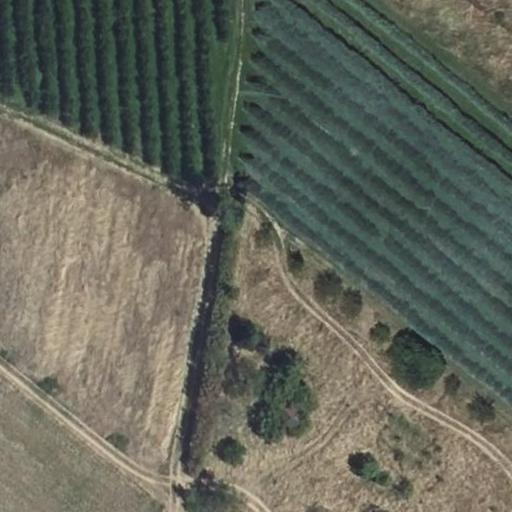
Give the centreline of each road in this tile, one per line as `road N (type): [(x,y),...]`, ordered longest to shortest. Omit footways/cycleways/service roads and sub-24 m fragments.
road 1 (track): [(172,511),(219,196),(234,0)]
road 2 (track): [(219,196),(249,202),(314,314),(373,359),(398,392),(511,466)]
road 3 (track): [(0,362),(140,471),(160,479),(217,478),(260,511)]
road 4 (track): [(219,196),(158,181),(0,105)]
